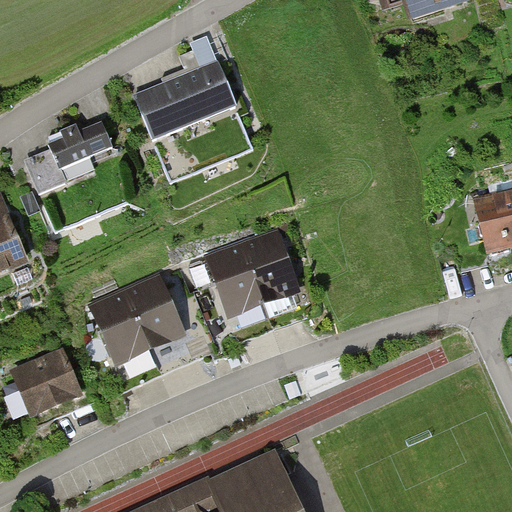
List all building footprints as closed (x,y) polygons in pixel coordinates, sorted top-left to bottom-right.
[(383,0),(389,19),(414,11),(419,27),(481,7),(478,0),(383,0)] [(188,76),(136,98),(170,180),(202,168),(201,165),(242,148),(228,113),(237,109),(219,64),(202,71),(194,52),(180,58),(188,76)] [(112,129),(56,153),(69,184),(125,160),(112,129)] [(0,290),(41,272),(6,190),(0,192),(0,290)] [(511,196),(481,204),(495,263),(511,259),(511,196)] [(282,235),(245,248),(270,316),(307,303),(282,235)] [(245,248),(208,261),(232,329),(270,316),(245,248)] [(163,279),(127,295),(157,363),(193,348),(163,279)] [(127,295),(91,310),(121,379),(157,363),(127,295)] [(71,356),(18,379),(40,430),(94,407),(71,356)] [(0,374),(8,392),(21,387),(13,369),(0,374)] [(297,382),(286,386),(291,400),(302,396),(297,382)] [(374,428),(319,453),(346,511),(390,511),(409,503),(374,428)] [(300,511),(275,458),(211,487),(209,483),(145,511),(300,511)]
